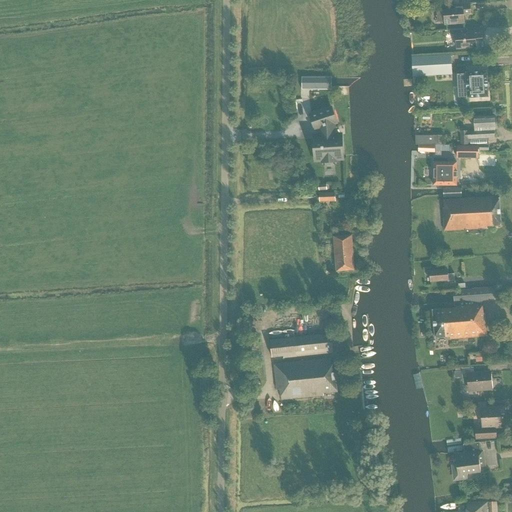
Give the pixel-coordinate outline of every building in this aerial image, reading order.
[(445,25),(464,23),(463,14),(470,14),(470,4),(454,5),(455,10),(436,11),(437,22),(445,22),(445,25)] [(457,49),(476,48),(475,39),(482,38),(481,28),(466,29),(467,34),(456,35),(457,49)] [(434,56),(412,56),(412,74),(434,74),(434,56)] [(488,97),(487,72),(466,73),(466,74),(458,75),(459,97),(467,97),(467,98),(488,97)] [(332,89),(332,77),(301,77),(301,89),(332,89)] [(337,122),(332,108),(310,116),(315,130),(323,127),(323,139),(314,139),(315,158),(324,158),(324,163),(334,162),(334,157),(342,156),(341,137),(332,138),(331,124),(337,122)] [(460,131),(461,145),(462,145),(469,144),(468,139),(494,138),(494,130),(495,130),(494,116),(474,117),(475,131),(460,131)] [(415,136),(415,145),(444,144),(444,135),(415,136)] [(478,158),(478,150),(478,146),(457,146),(457,158),(478,158)] [(453,177),(453,162),(433,162),(433,185),(457,185),(457,177),(453,177)] [(461,188),(443,188),(443,189),(443,195),(443,197),(462,197),(461,188)] [(336,202),(336,192),(322,193),(322,202),(336,202)] [(501,225),(499,197),(444,200),(444,208),(443,208),(445,231),(486,229),(486,226),(501,225)] [(351,236),(334,237),(336,271),(354,270),(351,236)] [(448,281),(455,281),(454,274),(448,274),(447,270),(430,271),(431,282),(448,280),(448,281)] [(499,286),(454,290),(455,303),(482,301),(500,300),(499,286)] [(482,304),(454,306),(455,308),(433,310),(435,338),(449,337),(449,339),(486,336),(484,313),(483,313),(482,304)] [(334,353),(332,333),(270,340),(272,357),(283,356),(284,358),(334,353)] [(323,393),(337,392),(335,368),(331,368),(330,359),(274,364),(277,390),(280,390),(281,400),(324,395),(323,393)] [(491,389),(489,372),(474,373),(473,367),(461,368),(462,377),(468,377),(469,391),(491,389)] [(500,413),(505,413),(504,406),(487,407),(486,401),(477,402),(477,408),(481,408),(482,428),(475,428),(476,440),(496,439),(496,428),(501,428),(500,413)] [(479,442),(463,444),(464,454),(455,455),(456,465),(453,465),(454,480),(468,479),(467,473),(481,471),(480,467),(484,467),(482,452),(480,452),(479,442)] [(496,511),(496,502),(467,503),(466,511),(496,511)]
